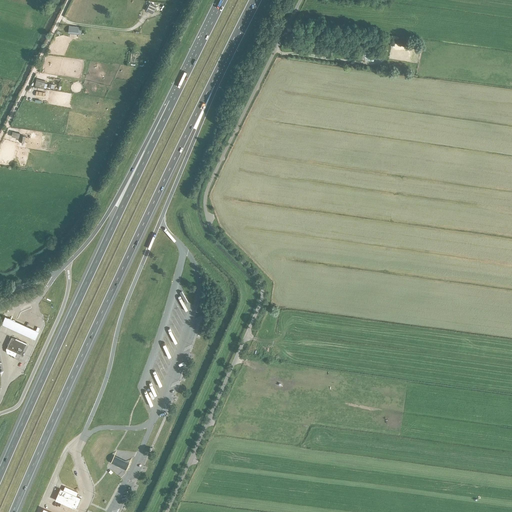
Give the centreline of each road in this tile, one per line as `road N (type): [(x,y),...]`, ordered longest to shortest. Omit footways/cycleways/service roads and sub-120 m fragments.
road 1 (unclassified): [(167,511),(262,297),(255,275),(211,229),(205,193),(301,0)]
road 2 (motorway): [(12,511),(212,82)]
road 3 (motorway): [(173,101),(0,473)]
road 4 (motorway): [(173,101),(106,218),(56,273)]
road 5 (track): [(0,138),(68,0)]
road 6 (motorway): [(161,218),(212,82)]
